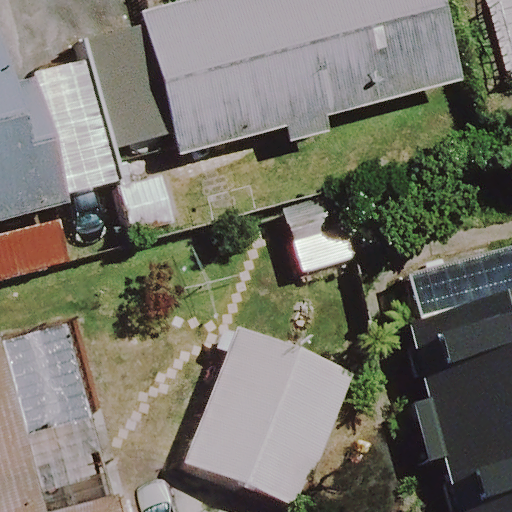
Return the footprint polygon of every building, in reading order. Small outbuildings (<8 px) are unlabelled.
[(414,108),(387,0),(122,0),(163,168),(414,108)] [(0,233),(38,223),(0,81),(0,233)] [(511,511),(511,305),(380,332),(416,511),(511,511)] [(80,425),(53,324),(0,337),(0,511),(97,511),(97,510),(89,511),(50,511),(31,438),(80,425)] [(274,511),(323,381),(225,344),(174,482),(254,511),(274,511)]
